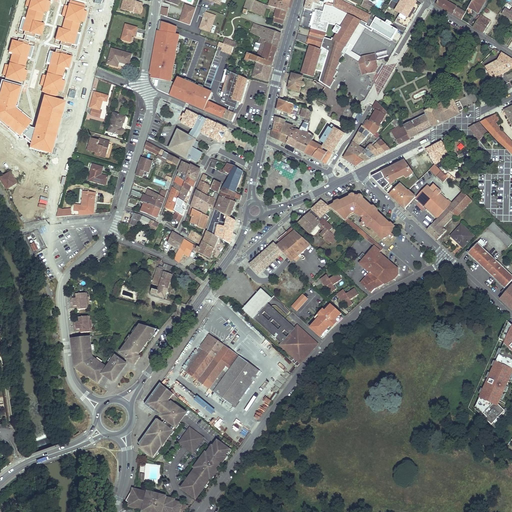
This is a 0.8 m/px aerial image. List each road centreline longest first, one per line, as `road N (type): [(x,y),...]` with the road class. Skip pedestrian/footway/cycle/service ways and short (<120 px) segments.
road 1 (residential): [(200,511),(302,368),(373,299),(446,257)]
road 2 (residential): [(113,233),(62,281),(66,351),(79,390)]
road 3 (tertiary): [(360,171),(511,95)]
road 4 (secondary): [(261,139),(298,0)]
road 5 (residential): [(395,56),(328,171)]
road 6 (residential): [(145,88),(261,139)]
road 7 (tertiary): [(360,171),(446,257)]
